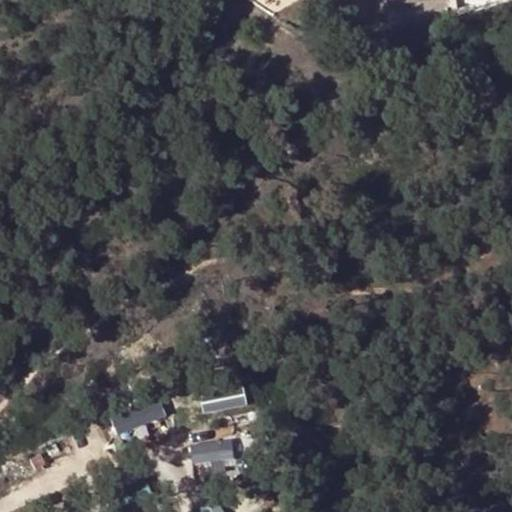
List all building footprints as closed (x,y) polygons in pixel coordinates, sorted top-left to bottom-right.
[(357,23),(351,12),(343,17),(349,28),(357,23)] [(118,436),(169,416),(159,391),(108,411),(118,436)] [(239,437),(193,442),(196,466),(242,461),(239,437)] [(116,496),(120,511),(151,511),(145,488),(116,496)] [(228,511),(217,496),(200,507),(202,511),(228,511)]
